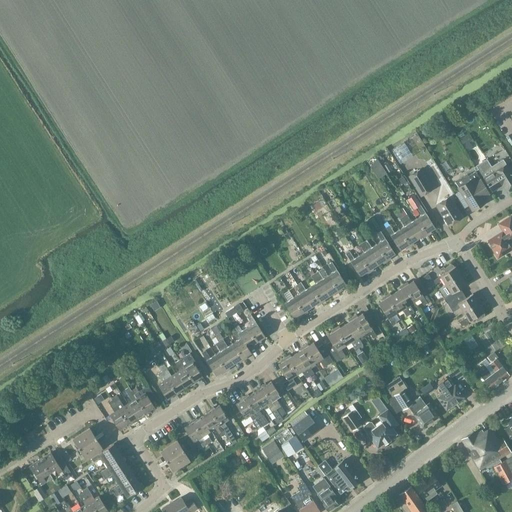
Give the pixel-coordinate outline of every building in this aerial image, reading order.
[(474,164),(484,158),(471,139),(462,146),(474,164)] [(445,159),(438,164),(443,172),(450,167),(445,159)] [(477,165),(493,191),(503,185),(506,190),(511,186),(511,170),(508,164),(507,164),(504,159),(492,166),(488,159),(477,165)] [(410,177),(422,195),(433,188),(421,169),(410,177)] [(469,176),(471,179),(459,187),(473,210),(486,202),(483,197),(490,192),(477,171),(469,176)] [(437,204),(449,225),(462,217),(450,196),(437,204)] [(322,201),(319,202),(314,205),(317,210),(322,207),(325,205),(322,201)] [(417,218),(428,235),(432,232),(431,230),(436,227),(422,205),(421,205),(417,208),(422,215),(417,218)] [(320,216),(324,221),(331,216),(328,211),(320,216)] [(412,221),(407,213),(404,216),(418,239),(423,236),(424,237),(428,235),(417,218),(412,221)] [(418,239),(404,216),(399,219),(404,226),(399,229),(410,246),(415,243),(414,242),(418,239)] [(502,232),(488,241),(498,258),(511,249),(511,248),(507,240),(511,236),(511,218),(511,217),(499,224),(504,231),(503,232),(502,233),(502,232)] [(410,246),(399,229),(395,232),(390,225),(386,227),(400,250),(405,247),(406,249),(410,246)] [(382,230),(377,233),(372,236),(388,260),(392,258),(391,256),(396,253),(382,230)] [(372,236),(364,242),(378,264),(383,261),(384,263),(388,260),(372,236)] [(365,251),(359,254),(370,272),(374,269),(373,267),(378,264),(364,242),(360,244),(365,251)] [(370,272),(359,254),(354,258),(350,251),(346,253),(360,275),(365,272),(366,274),(370,272)] [(347,284),(344,280),(332,262),(328,265),(333,272),(328,276),(339,293),(343,290),(341,288),(347,284)] [(447,285),(464,274),(461,269),(459,271),(456,266),(455,266),(454,265),(452,264),(445,268),(447,271),(433,280),(436,284),(444,280),(447,285)] [(339,293),(328,276),(323,268),(315,273),(329,296),(333,293),(335,295),(339,293)] [(329,296),(315,273),(311,276),(316,283),(311,286),(322,304),(326,301),(324,299),(329,296)] [(442,294),(448,302),(464,292),(461,288),(468,284),(465,279),(467,278),(464,274),(447,285),(450,289),(442,294)] [(415,301),(420,298),(425,306),(431,301),(427,294),(424,296),(414,280),(409,283),(408,281),(404,284),(415,301)] [(301,282),(298,284),(312,307),(317,304),(318,306),(322,304),(311,286),(305,290),(301,282)] [(294,287),(299,294),(294,297),(305,314),(309,312),(307,310),(312,307),(298,284),(294,287)] [(404,284),(400,287),(401,289),(396,292),(411,314),(415,312),(410,304),(415,301),(404,284)] [(437,288),(431,290),(436,304),(442,303),(437,288)] [(411,314),(396,292),(392,295),(391,293),(387,296),(398,312),(402,309),(407,317),(411,314)] [(448,302),(454,312),(461,307),(464,312),(481,301),(479,297),(477,298),(474,293),(467,297),(464,292),(448,302)] [(305,314),(294,297),(288,301),(284,293),(281,295),(295,318),(300,315),(301,317),(305,314)] [(398,312),(387,296),(382,298),(384,300),(379,303),(393,326),(398,323),(393,315),(398,312)] [(481,301),(464,312),(467,317),(460,321),(462,326),(476,317),(477,319),(479,320),(485,316),(485,313),(484,312),(485,311),(482,307),(484,305),(481,301)] [(238,312),(234,306),(226,312),(229,317),(238,312)] [(357,315),(353,317),(364,334),(369,331),(373,338),(377,336),(363,313),(358,317),(357,315)] [(137,314),(132,318),(137,325),(142,321),(137,314)] [(260,340),(265,337),(251,314),(247,316),(252,323),(247,327),(258,344),(262,342),(260,340)] [(351,321),(346,324),(360,347),(364,344),(359,337),(364,334),(353,317),(349,319),(351,321)] [(481,326),(485,331),(494,326),(490,320),(481,326)] [(237,323),(233,325),(237,330),(248,348),(253,345),(254,347),(258,344),(247,327),(242,330),(237,323)] [(340,325),(336,328),(347,345),(351,342),(356,349),(360,347),(346,324),(341,327),(340,325)] [(338,361),(347,356),(342,348),(347,345),(336,328),(332,330),(333,332),(328,335),(331,340),(327,343),(338,361)] [(406,328),(397,334),(400,339),(409,333),(406,328)] [(238,339),(233,343),(243,360),(247,358),(246,356),(251,353),(248,348),(237,330),(233,332),(238,339)] [(468,350),(476,344),(470,336),(462,343),(468,350)] [(219,341),(234,364),(238,361),(240,363),(243,360),(233,343),(227,346),(223,339),(219,341)] [(215,354),(226,371),(230,368),(229,367),(234,364),(219,341),(216,343),(220,351),(215,354)] [(315,362),(319,359),(324,367),(334,360),(323,344),(318,347),(314,342),(309,345),(308,343),(304,346),(315,362)] [(316,364),(315,362),(304,346),(300,348),(301,350),(296,353),(311,375),(315,373),(311,368),(316,364)] [(202,352),(216,375),(221,372),(222,373),(226,371),(215,354),(210,357),(205,350),(202,352)] [(196,360),(190,351),(179,359),(195,383),(199,381),(198,379),(203,376),(194,362),(196,360)] [(481,375),(491,389),(510,375),(497,358),(498,357),(495,352),(486,359),(492,367),(481,375)] [(297,373),(302,370),(309,381),(313,378),(311,375),(296,353),(291,356),(290,354),(286,356),(297,373)] [(288,390),(297,384),(292,376),(297,373),(286,356),(283,359),(284,361),(279,364),(288,379),(283,382),(288,390)] [(185,387),(190,384),(191,386),(195,383),(179,359),(175,362),(180,370),(176,373),(185,387)] [(172,375),(166,367),(162,370),(177,395),(181,392),(180,390),(185,387),(176,373),(172,375)] [(448,374),(454,382),(462,376),(456,368),(448,374)] [(337,369),(332,373),(337,380),(342,377),(337,369)] [(177,395),(162,370),(157,373),(163,381),(158,384),(167,399),(172,396),(173,397),(177,395)] [(396,413),(413,403),(405,390),(408,388),(400,376),(386,385),(393,396),(388,400),(396,413)] [(450,382),(447,378),(438,385),(444,393),(438,398),(446,409),(464,396),(454,382),(453,383),(452,381),(450,382)] [(272,381),(267,384),(266,382),(262,385),(277,408),(281,415),(286,412),(277,398),(281,396),(272,381)] [(263,407),(268,404),(273,411),(277,408),(262,385),(257,388),(258,389),(254,392),(263,407)] [(125,389),(128,394),(132,401),(128,403),(137,418),(141,415),(143,417),(147,414),(134,394),(130,388),(129,386),(125,389)] [(148,386),(139,391),(134,394),(147,414),(151,411),(150,410),(154,407),(151,402),(156,399),(148,386)] [(244,396),(263,425),(269,421),(263,413),(260,409),(263,407),(254,392),(249,395),(248,394),(244,396)] [(112,397),(113,398),(129,425),(133,422),(132,421),(137,418),(128,403),(124,406),(116,395),(112,397)] [(246,418),(251,415),(253,419),(252,420),(258,428),(263,425),(244,396),(240,398),(241,400),(237,403),(246,418)] [(421,397),(408,406),(414,414),(424,427),(424,428),(430,424),(430,423),(434,420),(434,421),(439,417),(439,416),(440,416),(430,402),(426,405),(421,397)] [(129,425),(113,398),(108,401),(115,412),(110,414),(120,429),(124,426),(125,428),(129,425)] [(238,442),(225,422),(229,419),(220,404),(215,407),(214,406),(210,409),(225,433),(233,445),(238,442)] [(212,430),(216,428),(221,435),(225,433),(210,409),(206,411),(207,412),(202,416),(212,430)] [(364,425),(364,427),(378,448),(398,433),(394,428),(399,424),(387,409),(377,416),(381,421),(374,426),(371,422),(369,422),(364,425)] [(353,411),(352,412),(344,417),(353,429),(361,423),(358,419),(353,411)] [(273,413),(267,417),(272,425),(278,421),(273,413)] [(300,421),(293,427),(304,441),(319,429),(308,414),(300,421)] [(193,420),(208,443),(212,441),(207,433),(212,430),(202,416),(198,418),(197,417),(193,420)] [(194,441),(198,438),(203,446),(208,443),(193,420),(188,422),(189,424),(184,427),(192,439),(194,441)] [(474,431),(462,439),(480,470),(511,451),(504,437),(499,440),(491,427),(483,432),(482,429),(475,433),(474,431)] [(90,428),(73,439),(79,449),(94,439),(93,437),(95,436),(90,428)] [(303,447),(295,435),(280,445),(288,457),(303,447)] [(94,439),(79,449),(86,458),(103,447),(97,439),(95,441),(94,439)] [(177,441),(160,451),(165,460),(167,458),(169,460),(184,451),(177,441)] [(274,441),(263,449),(269,459),(281,452),(274,441)] [(99,454),(92,458),(94,462),(101,458),(104,462),(122,452),(119,447),(117,449),(114,444),(99,453),(99,454)] [(170,462),(168,463),(173,471),(190,461),(184,451),(169,460),(170,462)] [(51,452),(41,459),(50,474),(56,470),(59,474),(63,471),(65,475),(71,472),(60,456),(56,459),(51,452)] [(108,468),(101,472),(103,476),(125,462),(122,457),(124,456),(122,452),(104,462),(108,468)] [(504,484),(509,482),(511,479),(511,456),(494,466),(504,484)] [(344,458),(332,467),(332,468),(326,473),(341,492),(347,487),(348,489),(360,479),(344,458)] [(41,459),(30,466),(42,485),(53,478),(50,474),(41,459)] [(125,462),(103,476),(105,479),(112,475),(115,480),(133,469),(130,465),(128,466),(125,462)] [(119,485),(112,490),(114,493),(136,479),(133,474),(135,473),(133,469),(115,480),(119,485)] [(442,484),(432,471),(426,475),(425,473),(419,478),(420,479),(414,484),(424,497),(425,496),(428,499),(437,492),(435,489),(442,484)] [(136,479),(114,493),(116,497),(123,492),(127,497),(144,487),(141,482),(139,483),(136,479)] [(311,496),(312,495),(305,483),(298,487),(300,491),(292,496),(301,511),(319,511),(321,511),(311,496)] [(40,487),(35,491),(41,500),(47,497),(40,487)] [(87,487),(83,490),(84,492),(96,511),(106,511),(108,511),(108,510),(98,496),(94,498),(87,487)] [(335,497),(337,495),(331,487),(315,498),(320,506),(323,505),(327,511),(328,511),(340,504),(335,497)] [(429,511),(413,487),(399,497),(410,511),(429,511)] [(80,494),(80,496),(85,504),(81,507),(83,511),(96,511),(84,492),(80,494)] [(162,508),(164,511),(190,511),(191,511),(198,508),(191,498),(185,502),(182,497),(170,504),(170,503),(162,508)] [(463,511),(457,501),(451,505),(455,511),(463,511)]
